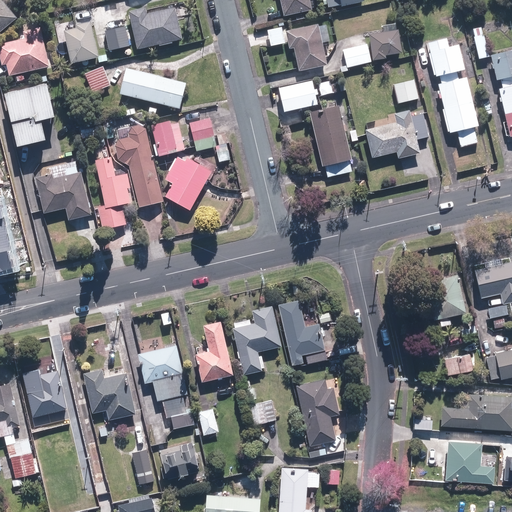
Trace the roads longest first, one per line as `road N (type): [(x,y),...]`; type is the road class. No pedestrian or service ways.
road 1 (tertiary): [(0,312),(280,248)]
road 2 (residential): [(350,232),(380,369),(373,511)]
road 3 (residential): [(220,0),(280,248)]
road 4 (tertiary): [(350,232),(511,194)]
